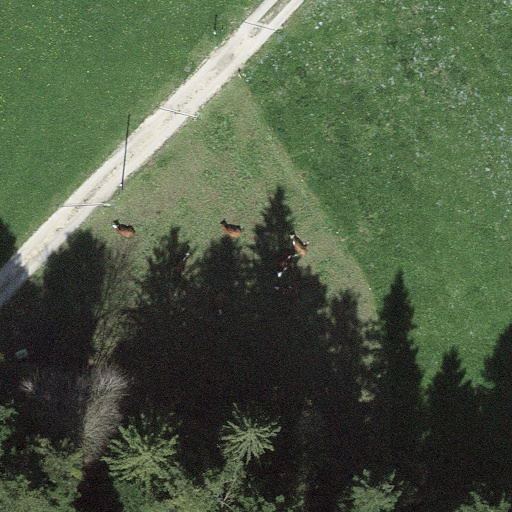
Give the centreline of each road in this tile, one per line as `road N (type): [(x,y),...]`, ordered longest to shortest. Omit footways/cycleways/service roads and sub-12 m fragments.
road 1 (track): [(0,290),(277,0)]
road 2 (track): [(0,393),(102,412),(243,457),(334,511)]
